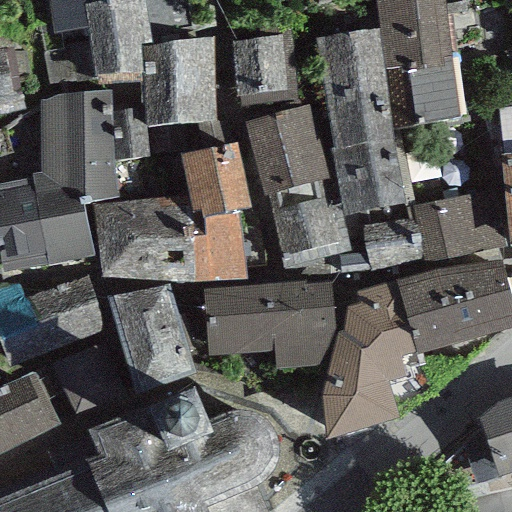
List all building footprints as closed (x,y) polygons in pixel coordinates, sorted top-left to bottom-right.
[(85,14),(145,4),(143,0),(48,0),(55,43),(87,36),(85,14)] [(444,0),(375,0),(380,38),(391,140),(397,139),(459,132),(444,0)] [(145,4),(85,14),(87,36),(92,90),(96,89),(96,98),(139,96),(140,55),(153,53),(145,4)] [(391,140),(380,38),(314,48),(329,159),(340,214),(343,228),(408,215),(397,139),(391,140)] [(289,42),(229,50),(236,117),(296,109),(289,42)] [(153,53),(140,55),(139,96),(140,115),(149,158),(168,157),(168,139),(217,132),(213,45),(153,53)] [(3,59),(0,58),(0,125),(25,119),(21,105),(12,57),(3,59)] [(0,270),(2,283),(93,269),(83,218),(91,217),(118,213),(114,170),(112,137),(94,108),(94,99),(55,101),(46,107),(38,106),(39,181),(31,182),(31,186),(0,192),(0,270)] [(140,115),(111,118),(112,137),(114,170),(149,163),(149,158),(140,115)] [(308,115),(243,132),(263,209),(267,207),(324,193),(328,191),(308,115)] [(189,236),(238,228),(250,227),(237,158),(181,169),(186,201),(189,236)] [(511,168),(500,169),(510,260),(511,259),(511,168)] [(343,228),(340,214),(330,214),(324,193),(267,207),(281,278),(349,260),(343,228)] [(491,197),(411,208),(420,268),(504,256),(491,197)] [(189,236),(186,201),(117,213),(90,217),(98,269),(100,282),(142,290),(168,294),(195,296),(189,236)] [(411,268),(402,226),(361,234),(368,282),(387,279),(386,274),(411,268)] [(238,228),(189,236),(195,296),(248,291),(238,228)] [(436,285),(395,295),(415,368),(511,342),(511,314),(502,271),(436,285)] [(106,338),(92,284),(28,301),(19,289),(0,289),(0,356),(8,377),(106,338)] [(320,409),(325,455),(397,434),(386,395),(405,391),(400,371),(415,368),(395,295),(394,292),(354,303),(357,316),(346,319),(337,348),(320,409)] [(330,294),(202,302),(208,369),(274,363),(276,381),(320,379),(334,342),(330,294)] [(152,297),(107,308),(135,409),(195,387),(169,298),(152,297)] [(104,350),(51,373),(74,427),(127,403),(104,350)] [(0,397),(0,467),(60,441),(34,383),(5,395),(0,397)] [(104,472),(2,511),(265,511),(261,503),(279,483),(280,464),(271,444),(256,426),(230,420),(199,432),(189,408),(93,447),(104,472)] [(511,486),(511,408),(496,414),(477,430),(495,492),(511,486)]
